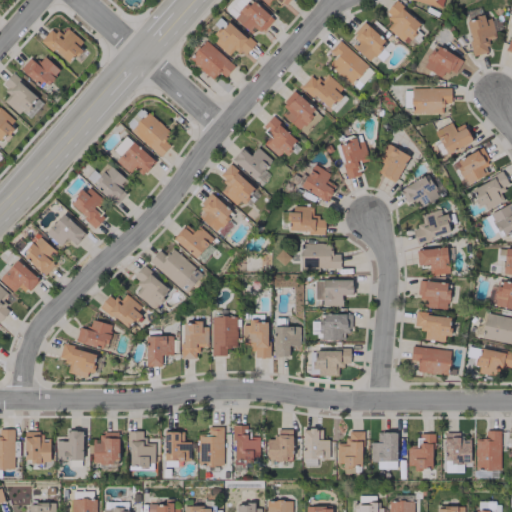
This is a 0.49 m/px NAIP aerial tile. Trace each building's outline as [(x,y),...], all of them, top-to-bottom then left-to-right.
[(250,34),(256,27),(261,32),(272,20),(251,0),(248,0),(232,18),(250,34)] [(412,0),(440,8),(441,0),(412,0)] [(383,13),(392,21),(386,28),(403,43),(420,25),(394,1),(383,13)] [(495,37),(489,15),(464,21),(473,56),(488,52),(485,40),(495,37)] [(253,44),(228,21),(210,40),(227,55),(234,48),(243,56),(253,44)] [(353,47),(367,61),(385,43),(364,21),(351,34),(358,42),(353,47)] [(40,39),(66,63),(83,44),(66,28),(59,35),(51,28),(40,39)] [(218,72),(223,77),(233,67),(205,40),(188,58),(211,80),(218,72)] [(367,65),(338,40),(328,52),(333,57),(327,64),(350,84),(367,65)] [(441,77),(446,69),(454,73),(461,60),(434,45),(422,67),(441,77)] [(59,70),(43,56),(36,64),(29,57),(19,69),(42,89),(59,70)] [(31,105),(37,98),(11,73),(0,84),(0,85),(8,93),(2,100),(17,114),(23,108),(30,115),(35,109),(31,105)] [(343,90),(326,74),(319,82),(311,74),(300,86),(326,109),(343,90)] [(449,88),(410,88),(410,113),(442,113),(442,102),(450,102),(449,88)] [(321,116),(293,90),(280,105),(286,111),(282,115),(304,135),(321,116)] [(0,138),(15,122),(0,108),(0,138)] [(169,133),(147,112),(130,130),(158,157),(169,145),(163,139),(169,133)] [(261,127),(270,136),(263,144),(279,158),(296,139),(270,117),(261,127)] [(470,142),(463,123),(452,128),(450,123),(434,129),(443,153),(470,142)] [(131,142),(124,136),(112,149),(119,156),(131,142)] [(361,174),(357,162),(367,159),(361,138),(337,145),(347,179),(361,174)] [(153,161),(132,142),(115,161),(129,173),(133,167),(141,175),(153,161)] [(392,182),(408,157),(387,143),(377,159),(382,163),(376,172),(392,182)] [(249,155),(241,148),(230,159),(252,179),(270,160),(256,147),(249,155)] [(483,166),(489,163),(480,147),(453,162),(465,185),(486,173),(483,166)] [(219,191),(236,207),(254,188),(228,164),(218,175),(226,183),(219,191)] [(299,188),(326,201),(334,184),(325,180),(329,173),(311,164),(299,188)] [(123,192),(118,188),(125,179),(108,165),(99,176),(92,170),(84,179),(114,203),(123,192)] [(480,211),(503,201),(498,190),(507,186),(501,172),(469,187),(480,211)] [(416,199),(419,206),(438,197),(427,174),(398,188),(405,204),(416,199)] [(68,204),(94,227),(103,217),(92,208),(100,199),(86,186),(68,204)] [(232,215),(211,193),(194,209),(215,231),(232,215)] [(507,232),(511,239),(511,238),(511,209),(508,203),(487,214),(499,236),(507,232)] [(323,233),(324,217),(311,217),(312,206),(288,206),(287,232),(323,233)] [(449,233),(447,224),(454,222),(451,212),(440,215),(439,209),(419,214),(422,224),(411,227),(415,242),(449,233)] [(84,233),(62,213),(44,233),(58,246),(66,237),(74,244),(84,233)] [(193,258),(212,239),(197,226),(192,231),(184,224),(172,238),(193,258)] [(55,251),(37,236),(21,256),(44,275),(54,263),(49,258),(55,251)] [(330,244),(300,243),(299,267),(338,269),(339,254),(330,253),(330,244)] [(148,260),(183,293),(200,275),(171,247),(163,255),(158,250),(148,260)] [(427,264),(428,274),(447,274),(446,248),(415,249),(416,265),(427,264)] [(511,274),(511,248),(503,248),(502,274),(511,274)] [(25,291),(36,281),(17,260),(0,275),(0,280),(11,292),(19,285),(25,291)] [(133,294),(153,309),(169,288),(140,266),(131,278),(140,285),(133,294)] [(314,279),(313,299),(321,299),(321,306),(340,306),(341,294),(351,295),(351,279),(314,279)] [(448,282),(417,281),(416,299),(425,300),(425,308),(447,309),(448,282)] [(511,283),(498,281),(494,306),(511,308),(511,283)] [(7,294),(0,287),(0,319),(9,310),(0,301),(7,294)] [(142,308),(124,294),(118,301),(108,293),(98,306),(126,328),(142,308)] [(511,318),(484,311),(478,337),(510,345),(511,338),(511,318)] [(450,316),(414,312),(412,327),(423,329),(422,339),(443,341),(443,335),(448,335),(450,316)] [(350,314),(318,314),(319,340),(343,339),(343,331),(350,331),(350,314)] [(210,356),(225,355),(225,347),(235,347),(235,316),(210,316),(210,356)] [(111,325),(90,319),(88,328),(78,326),(74,341),(105,349),(111,325)] [(251,357),(267,358),(267,322),(241,322),(241,344),(251,344),(251,357)] [(206,347),(206,324),(181,323),(180,358),(196,358),(196,347),(206,347)] [(298,346),(299,327),(272,326),(271,356),(287,357),(288,345),(298,346)] [(145,335),(144,366),(160,366),(160,354),(171,354),(171,336),(145,335)] [(66,372),(88,378),(95,353),(61,344),(57,359),(68,362),(66,372)] [(409,360),(416,361),(415,372),(447,374),(449,350),(410,346),(409,360)] [(511,360),(511,351),(479,348),(478,357),(476,357),(474,373),(495,375),(496,367),(511,369),(511,360)] [(336,374),(337,365),(348,365),(349,350),(310,349),(309,374),(336,374)] [(258,459),(258,438),(247,437),(247,425),(233,425),(231,468),(244,469),(244,459),(258,459)] [(221,426),(207,426),(207,434),(196,435),(197,466),(222,465),(221,426)] [(13,429),(0,428),(0,469),(12,469),(13,429)] [(327,440),(321,440),(321,428),(301,428),(302,466),(315,465),(315,459),(328,458),(327,440)] [(291,459),(291,429),(276,429),(277,438),(266,438),(266,460),(291,459)] [(81,431),(66,430),(66,440),(55,440),(55,460),(80,460),(81,431)] [(152,442),(143,443),(143,430),(127,431),(127,467),(153,467),(152,442)] [(474,469),(499,469),(498,430),(484,430),(484,438),(473,438),(474,469)] [(49,462),(48,439),(40,439),(40,431),(23,431),(24,463),(49,462)] [(189,442),(182,441),(182,431),(163,431),(162,466),(176,466),(176,460),(189,461),(189,442)] [(335,442),(335,466),(361,465),(361,431),(346,431),(346,442),(335,442)] [(394,431),(376,432),(376,442),(368,442),(369,461),(375,461),(376,469),(395,468),(394,431)] [(118,433),(98,432),(98,443),(92,443),(91,463),(117,464),(118,433)] [(469,462),(469,440),(458,439),(458,432),(443,432),(442,472),(461,472),(462,462),(469,462)] [(406,447),(406,468),(431,468),(431,433),(419,433),(419,447),(406,447)] [(94,511),(95,498),(69,499),(69,511),(94,511)] [(290,511),(291,500),(265,500),(265,511),(290,511)] [(381,511),(381,508),(374,508),(374,501),(362,501),(362,502),(352,502),(352,511),(381,511)] [(411,511),(412,501),(387,501),(386,511),(411,511)] [(495,511),(496,501),(477,501),(477,511),(468,511),(467,511),(495,511)] [(53,511),(54,503),(28,503),(27,511),(53,511)]
